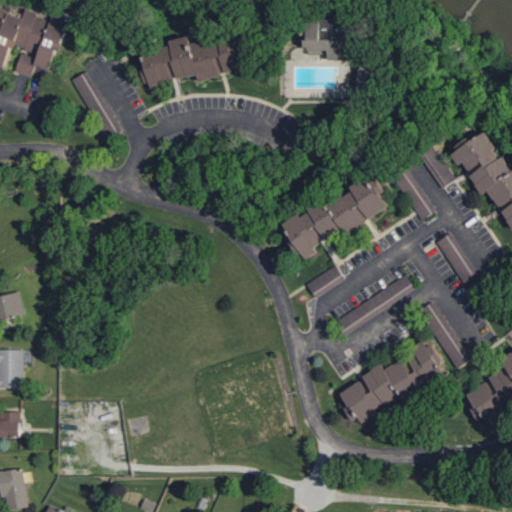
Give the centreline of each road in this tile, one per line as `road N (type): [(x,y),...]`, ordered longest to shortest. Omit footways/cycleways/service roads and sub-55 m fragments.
road 1 (residential): [(511,448),(369,455),(332,441),(313,417),(280,291),(260,258),(219,220)]
road 2 (residential): [(453,218),(322,311),(322,335),(349,346),(437,287)]
road 3 (residential): [(219,220),(61,151),(0,151)]
road 4 (residential): [(129,187),(142,148),(182,120),(241,119),(300,154)]
road 5 (residential): [(487,268),(412,156)]
road 6 (residential): [(482,357),(411,247)]
